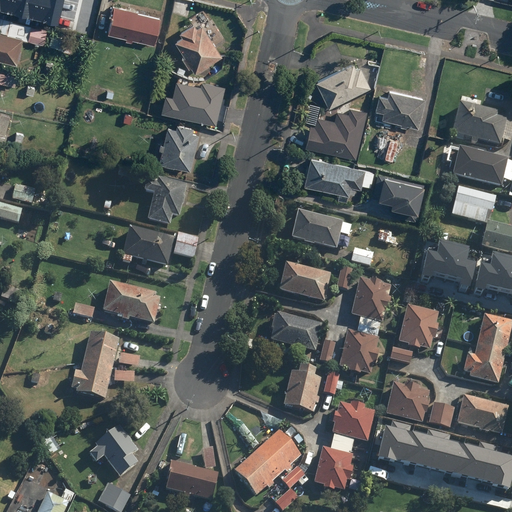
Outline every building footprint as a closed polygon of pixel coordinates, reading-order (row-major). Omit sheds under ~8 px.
[(0,0),(0,8),(55,20),(60,0),(0,0)] [(163,12),(117,2),(110,32),(157,42),(163,12)] [(194,21),(182,30),(184,33),(176,39),(199,71),(225,53),(218,43),(225,38),(203,8),(191,17),(194,21)] [(0,14),(0,57),(20,62),(26,37),(0,30),(0,21),(2,14),(0,14)] [(33,24),(30,38),(47,41),(49,27),(33,24)] [(51,31),(47,46),(75,52),(79,37),(51,31)] [(316,84),(329,110),(372,90),(359,63),(316,84)] [(0,69),(0,80),(18,85),(21,74),(0,69)] [(219,122),(228,82),(203,77),(202,82),(181,78),(174,112),(219,122)] [(427,95),(393,87),(391,92),(381,89),(377,108),(387,111),(385,118),(420,126),(427,95)] [(499,111),(461,102),(454,133),(502,145),(508,118),(498,116),(499,111)] [(324,115),(318,114),(309,147),(356,159),(370,110),(353,106),(351,111),(339,108),(337,114),(325,111),(324,115)] [(12,112),(2,110),(0,122),(0,128),(8,130),(12,112)] [(193,168),(201,134),(193,132),(194,128),(171,123),(162,162),(193,168)] [(395,159),(401,140),(391,137),(385,156),(395,159)] [(509,158),(462,147),(455,175),(503,186),(509,158)] [(355,194),(357,186),(363,187),(364,181),(373,182),(376,168),(313,154),(307,183),(341,191),(340,197),(349,199),(351,193),(355,194)] [(418,220),(428,180),(388,170),(387,173),(378,171),(372,198),(396,204),(394,214),(418,220)] [(180,217),(188,186),(160,179),(159,184),(149,181),(146,192),(156,195),(149,220),(171,226),(174,215),(180,217)] [(14,184),(11,197),(36,202),(39,189),(14,184)] [(285,234),(310,240),(317,213),(292,207),(285,234)] [(340,247),(402,262),(409,234),(348,219),(340,247)] [(482,247),(511,253),(511,227),(488,221),(482,247)] [(131,228),(124,262),(138,265),(139,260),(169,267),(172,254),(175,238),(131,228)] [(426,250),(418,280),(427,282),(429,276),(457,283),(456,289),(466,291),(473,263),(464,261),(467,251),(435,243),(433,251),(426,250)] [(479,262),(471,292),(480,294),(481,288),(510,295),(508,301),(511,301),(511,261),(488,255),(486,264),(479,262)] [(333,275),(288,264),(281,292),(326,303),(333,275)] [(355,269),(340,267),(337,289),(352,291),(355,269)] [(395,286),(361,279),(353,316),(364,318),(381,322),(386,323),(395,286)] [(105,314),(156,325),(161,300),(157,299),(159,293),(112,283),(105,314)] [(4,286),(2,299),(18,303),(21,290),(4,286)] [(74,303),(72,314),(95,319),(97,308),(74,303)] [(438,312),(407,306),(400,344),(431,350),(433,339),(438,340),(441,325),(436,324),(438,312)] [(325,324),(279,314),(272,342),(318,353),(325,324)] [(381,322),(364,318),(360,333),(348,330),(339,368),(373,376),(375,365),(378,366),(381,351),(378,351),(381,338),(378,338),(381,322)] [(499,385),(511,330),(511,324),(486,318),(478,355),(473,374),(472,379),(499,385)] [(135,372),(114,371),(116,365),(139,368),(141,357),(119,354),(122,341),(93,333),(83,371),(78,369),(73,389),(107,398),(111,383),(135,384),(135,372)] [(337,344),(324,341),(319,362),(332,365),(337,344)] [(413,354),(392,349),(390,360),(411,364),(413,354)] [(301,374),(293,372),(285,407),(315,414),(323,379),(316,377),(318,368),(303,365),(301,374)] [(339,382),(327,379),(324,394),(336,396),(339,382)] [(428,415),(431,402),(428,401),(430,392),(393,384),(386,415),(424,423),(426,415),(428,415)] [(465,395),(455,434),(476,439),(479,430),(503,437),(511,407),(465,395)] [(369,444),(376,411),(342,403),(334,436),(355,441),(369,444)] [(122,479),(141,465),(135,458),(141,453),(121,426),(97,445),(100,449),(91,455),(98,463),(106,457),(122,479)] [(511,458),(511,457),(385,429),(376,466),(504,494),(511,458)] [(259,497),(303,456),(280,432),(236,472),(259,497)] [(355,441),(334,436),(331,450),(324,448),(316,484),(344,491),(347,480),(352,481),(356,466),(350,465),(355,441)] [(204,451),(205,470),(216,469),(214,451),(204,451)] [(221,474),(172,463),(166,490),(215,502),(221,474)] [(304,487),(311,479),(298,466),(283,482),(291,490),(299,482),(304,487)] [(122,511),(131,496),(114,487),(104,506),(115,511),(122,511)] [(65,511),(74,495),(66,491),(62,500),(49,493),(39,511),(65,511)]
